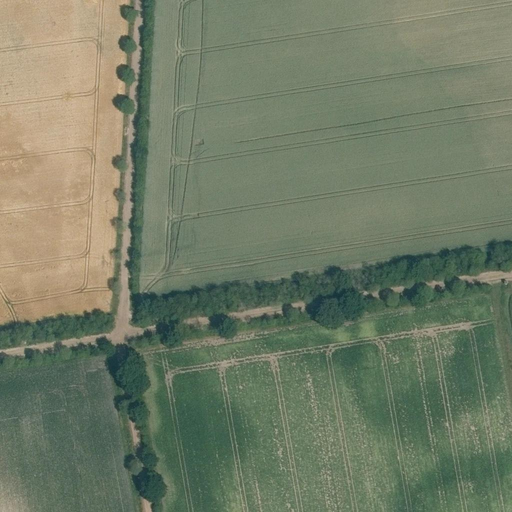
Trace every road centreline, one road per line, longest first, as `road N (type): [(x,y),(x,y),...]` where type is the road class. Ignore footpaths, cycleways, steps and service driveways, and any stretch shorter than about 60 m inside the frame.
road 1 (unclassified): [(123,338),(511,273)]
road 2 (unclassified): [(123,338),(141,0)]
road 3 (track): [(123,338),(149,511)]
road 4 (unclassified): [(123,338),(0,357)]
